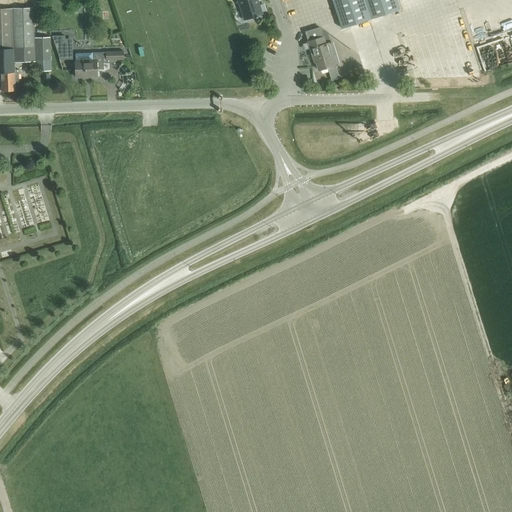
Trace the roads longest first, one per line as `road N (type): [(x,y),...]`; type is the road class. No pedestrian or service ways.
road 1 (secondary): [(302,205),(183,266),(72,349)]
road 2 (secondary): [(72,349),(160,294),(310,222)]
road 3 (unclassified): [(0,110),(213,103),(260,121)]
road 4 (secondary): [(310,222),(510,116)]
road 5 (secondary): [(510,116),(302,205)]
road 6 (unclassified): [(260,121),(283,101),(427,97)]
